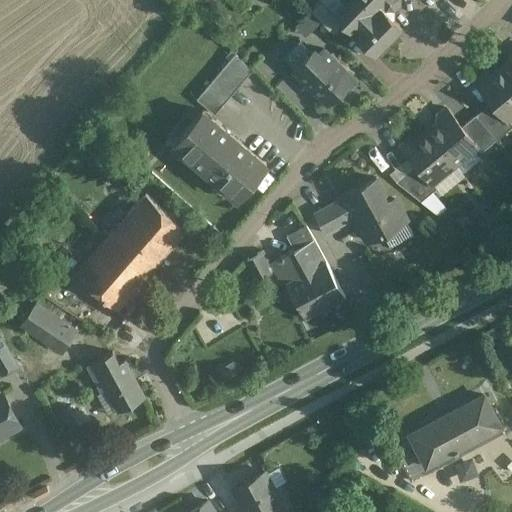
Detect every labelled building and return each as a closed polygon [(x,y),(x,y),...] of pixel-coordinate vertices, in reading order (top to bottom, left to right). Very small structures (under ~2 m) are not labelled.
[(248,2),(245,0),(228,0),(240,10),(248,2)] [(321,0),(320,0),(310,11),(320,21),(333,35),(344,24),(334,15),(335,14),(321,0)] [(384,12),(372,0),(348,0),(345,4),(335,14),(334,15),(344,24),(376,56),(402,29),(384,12)] [(372,0),(384,12),(388,8),(394,9),(399,4),(398,0),(372,0)] [(310,11),(295,26),(305,36),(320,21),(310,11)] [(282,37),(268,23),(261,30),(275,44),(282,37)] [(353,78),(325,49),(312,62),(305,55),(292,68),(328,103),(353,78)] [(234,53),(196,99),(214,115),(252,70),(234,53)] [(511,55),(511,60),(502,68),(511,80),(511,55)] [(511,80),(502,68),(492,76),(483,75),(475,82),(491,101),(506,119),(507,118),(511,113),(511,80)] [(491,101),(475,115),(495,140),(511,125),(511,124),(507,118),(506,119),(491,101)] [(461,126),(446,108),(438,114),(437,123),(427,131),(454,164),(462,173),(480,158),(473,148),(476,146),(476,145),(461,126)] [(266,166),(201,111),(174,143),(238,198),(266,166)] [(475,115),(461,126),(476,145),(476,146),(481,152),(495,140),(475,115)] [(427,131),(417,140),(408,139),(400,145),(416,164),(431,182),(432,182),(454,164),(427,131)] [(120,162),(116,167),(89,145),(81,156),(116,184),(129,169),(120,162)] [(431,182),(416,164),(395,181),(421,201),(435,212),(441,207),(441,204),(432,192),(437,188),(432,182),(431,182)] [(375,178),(342,195),(343,197),(336,201),(347,221),(354,217),(367,241),(406,219),(394,198),(388,202),(375,178)] [(187,230),(146,193),(119,224),(160,260),(187,230)] [(347,221),(336,201),(323,207),(334,228),(347,221)] [(334,228),(323,207),(313,213),(324,233),(334,228)] [(160,260),(119,224),(77,272),(118,308),(160,260)] [(345,297),(306,226),(287,236),(291,243),(294,250),(325,307),(345,297)] [(291,243),(279,250),(282,256),(294,250),(291,243)] [(263,250),(247,259),(257,278),(273,270),(263,250)] [(294,250),(282,256),(279,250),(270,255),(281,274),(282,273),(306,318),(325,307),(294,250)] [(72,322),(76,314),(43,292),(38,299),(72,322)] [(36,301),(22,323),(61,349),(76,327),(36,301)] [(1,336),(0,336),(0,369),(2,373),(17,364),(1,336)] [(144,397),(125,360),(119,363),(112,351),(88,364),(102,390),(106,388),(118,410),(144,397)] [(3,393),(0,394),(0,433),(19,423),(3,393)] [(484,394),(410,432),(430,471),(504,433),(484,394)] [(265,470),(233,487),(245,511),(283,511),(287,510),(265,470)] [(217,511),(209,499),(188,511),(217,511)]
